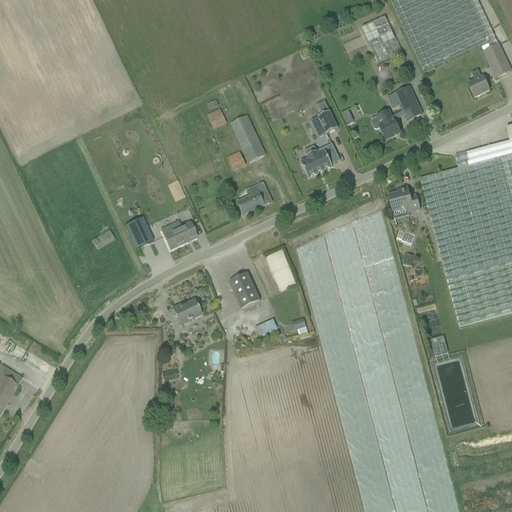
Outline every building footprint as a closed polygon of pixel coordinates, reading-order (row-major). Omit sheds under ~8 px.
[(388,0),(423,74),(480,46),(496,80),(511,73),(507,64),(476,0),(388,0)] [(386,18),(362,28),(378,65),(402,55),(386,18)] [(475,100),(489,93),(482,78),(481,79),(478,72),(471,75),(474,82),(468,85),(475,100)] [(394,96),(403,114),(407,123),(422,116),(409,89),(394,96)] [(326,103),(318,106),(321,113),(329,110),(326,103)] [(214,130),(227,124),(221,110),(207,116),(214,130)] [(348,112),(342,114),(346,125),(352,123),(348,112)] [(386,142),(400,135),(393,121),(389,112),(375,119),(376,119),(371,121),(371,124),(374,131),(377,132),(380,130),(386,142)] [(327,117),(316,123),(316,124),(324,139),(324,140),(336,135),(335,134),(327,118),(328,118),(327,117)] [(265,157),(246,118),(231,125),(249,164),(265,157)] [(460,330),(511,315),(511,128),(506,130),(510,143),(467,154),(470,167),(420,180),(423,190),(460,330)] [(327,157),(336,153),(332,146),(317,153),(314,148),(304,153),(307,160),(300,163),(308,180),(333,168),(332,167),(327,157)] [(162,168),(168,166),(160,148),(154,150),(162,168)] [(234,172),(246,166),(240,152),(227,158),(234,172)] [(237,204),(243,217),(273,204),(264,185),(246,192),(249,198),(237,204)] [(420,211),(416,197),(410,198),(408,190),(400,192),(401,194),(388,197),(393,215),(406,211),(407,215),(420,211)] [(153,243),(142,219),(125,228),(136,251),(153,243)] [(197,239),(190,224),(181,228),(178,223),(161,231),(170,251),(197,239)] [(114,241),(109,232),(92,242),(97,251),(114,241)] [(260,302),(252,284),(248,275),(229,283),(242,311),(260,302)] [(201,317),(194,302),(182,308),(181,306),(172,310),(180,327),(201,317)] [(297,331),(306,328),(303,320),(294,323),(297,331)] [(259,327),(263,337),(279,330),(274,321),(259,327)] [(432,341),(435,357),(448,354),(445,338),(432,341)] [(18,388),(23,380),(1,367),(0,368),(0,416),(18,388)] [(173,382),(170,373),(162,375),(164,384),(173,382)]
